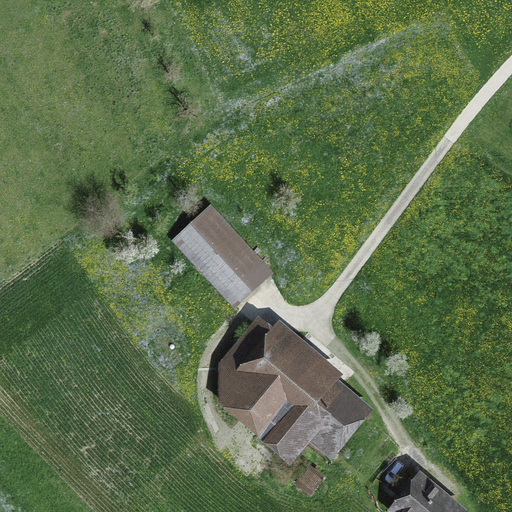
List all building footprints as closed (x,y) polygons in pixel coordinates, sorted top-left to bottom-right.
[(210,208),(174,241),(222,293),(227,288),(239,301),(256,285),(244,272),(258,260),(210,208)] [(186,324),(199,338),(208,329),(195,315),(186,324)] [(222,401),(289,457),(311,431),(329,446),(358,412),(257,326),(222,367),(222,401)] [(302,502),(321,477),(310,468),(290,492),(302,502)] [(424,482),(400,511),(401,511),(452,511),(437,500),(440,496),(424,482)]
